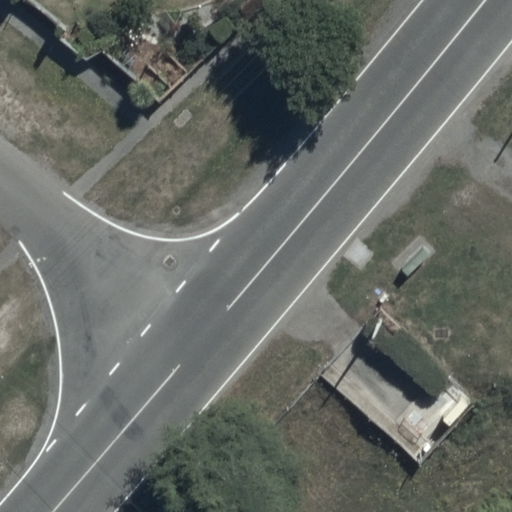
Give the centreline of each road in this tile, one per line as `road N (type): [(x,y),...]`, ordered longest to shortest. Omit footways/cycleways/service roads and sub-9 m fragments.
road 1 (tertiary): [(191,349),(484,0)]
road 2 (residential): [(191,349),(0,185)]
road 3 (tertiary): [(49,511),(191,349)]
